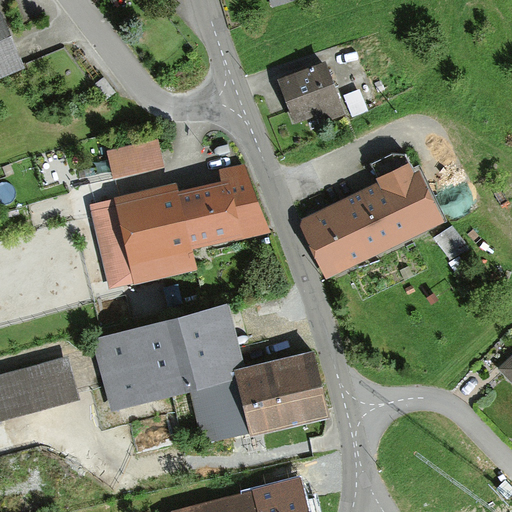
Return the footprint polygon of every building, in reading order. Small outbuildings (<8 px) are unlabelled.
[(0,75),(20,68),(0,19),(0,75)] [(279,80),(295,124),(317,116),(320,123),(345,114),(326,63),(279,80)] [(108,150),(114,177),(163,165),(157,139),(108,150)] [(300,220),(328,279),(447,223),(420,164),(412,169),(406,157),(393,154),(369,165),(378,183),(300,220)] [(175,183),(90,205),(110,289),(197,268),(193,250),(272,228),(244,164),(219,170),(222,181),(178,191),(175,183)] [(452,224),(434,238),(451,260),(469,246),(452,224)] [(197,452),(330,417),(311,350),(246,367),(228,302),(92,339),(114,419),(183,401),(197,452)] [(0,421),(78,399),(65,353),(0,371),(0,421)] [(511,355),(499,367),(511,381),(511,355)] [(173,511),(306,511),(298,478),(173,511)]
